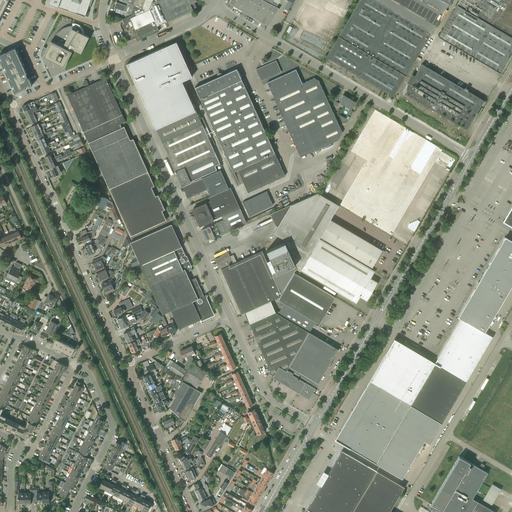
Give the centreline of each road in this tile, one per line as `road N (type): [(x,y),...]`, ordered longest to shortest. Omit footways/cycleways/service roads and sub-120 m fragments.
road 1 (tertiary): [(312,426),(469,158)]
road 2 (unclassified): [(469,158),(212,3)]
road 3 (unclassified): [(129,362),(13,104)]
road 4 (unclassified): [(231,316),(114,60)]
road 5 (unknown): [(264,34),(249,65),(288,169),(280,182),(241,195)]
road 6 (unclassified): [(193,511),(129,362)]
road 7 (unclassified): [(312,426),(264,392),(231,316)]
road 8 (residential): [(95,466),(113,426),(90,374),(74,364)]
